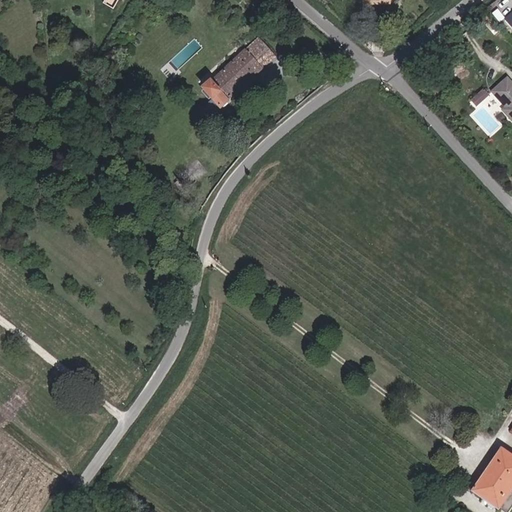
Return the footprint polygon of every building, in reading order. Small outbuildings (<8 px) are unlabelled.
[(511,9),(502,18),(511,30),(511,9)] [(260,39),(204,90),(222,110),(279,60),(260,39)] [(511,77),(494,92),(506,106),(502,109),(511,119),(511,77)] [(486,91),(473,103),(478,109),(492,96),(486,91)] [(511,511),(511,451),(508,448),(476,491),(505,511),(507,509),(511,511)]
